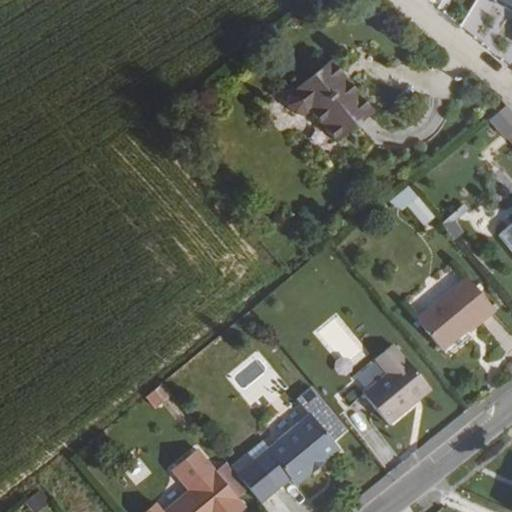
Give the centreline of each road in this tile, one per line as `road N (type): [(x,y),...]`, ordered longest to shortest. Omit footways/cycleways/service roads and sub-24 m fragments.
road 1 (residential): [(511,405),(377,511)]
road 2 (unclassified): [(402,0),(511,94)]
